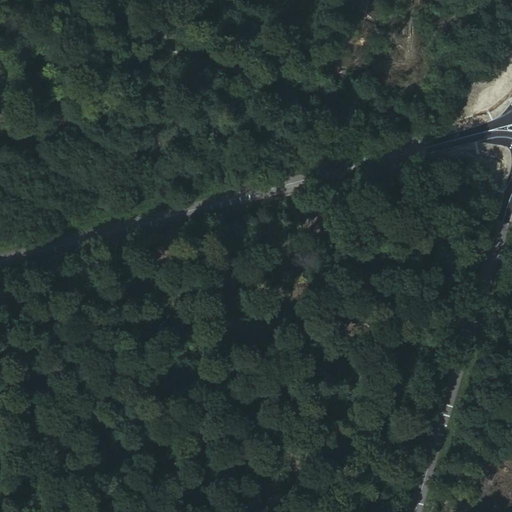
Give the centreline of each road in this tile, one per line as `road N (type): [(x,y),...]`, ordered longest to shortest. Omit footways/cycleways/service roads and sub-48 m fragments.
road 1 (tertiary): [(511,127),(0,256)]
road 2 (track): [(0,0),(265,79),(511,115)]
road 3 (tertiary): [(511,194),(413,511)]
